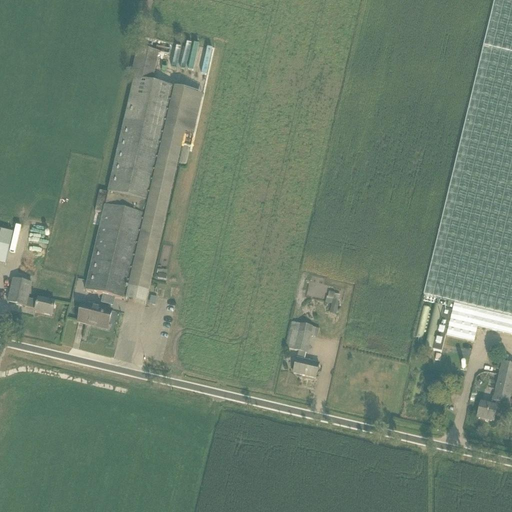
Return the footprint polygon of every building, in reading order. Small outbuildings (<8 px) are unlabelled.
[(511,0),(495,0),(423,298),(454,305),(447,337),(474,344),(477,328),(511,336),(511,0)] [(169,44),(168,52),(176,52),(174,62),(180,63),(182,46),(169,44)] [(88,283),(86,292),(126,302),(131,282),(140,241),(174,89),(152,84),(159,54),(137,49),(130,79),(134,80),(108,194),(100,192),(95,213),(103,215),(100,227),(99,231),(88,283)] [(0,264),(6,266),(13,234),(0,231),(0,264)] [(35,313),(52,317),(55,304),(38,300),(38,302),(28,300),(32,285),(14,281),(8,304),(26,308),(26,307),(36,310),(35,313)] [(330,314),(336,316),(339,303),(333,301),(330,314)] [(82,305),(78,324),(86,326),(87,324),(108,329),(112,312),(82,305)] [(424,349),(433,351),(443,310),(443,309),(435,307),(424,349)] [(443,310),(433,351),(442,354),(452,312),(443,310)] [(297,360),(293,375),(316,380),(318,370),(319,366),(305,362),(306,354),(310,337),(317,338),(319,330),(300,325),(294,351),(295,351),(299,352),(297,360)] [(478,420),(493,424),(497,409),(498,404),(508,407),(511,391),(511,366),(502,364),(493,403),(492,408),(481,405),(478,420)]
